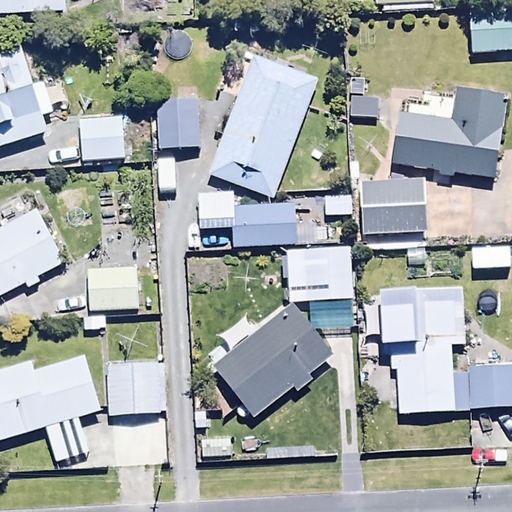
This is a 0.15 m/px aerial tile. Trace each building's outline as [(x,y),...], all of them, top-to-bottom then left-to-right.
[(0,0),(0,18),(61,18),(61,0),(0,0)] [(467,52),(511,50),(511,7),(465,10),(467,52)] [(14,51),(0,55),(0,152),(43,138),(14,51)] [(317,78),(253,53),(206,175),(271,200),(317,78)] [(399,117),(391,167),(436,174),(435,178),(449,180),(450,176),(490,182),(503,97),(451,89),(449,100),(429,97),(428,110),(406,107),(404,117),(399,117)] [(197,97),(155,99),(158,149),(200,147),(197,97)] [(348,119),(377,120),(378,98),(349,97),(348,119)] [(124,115),(79,118),(82,160),(127,157),(124,115)] [(381,176),(381,186),(358,187),(360,239),(423,237),(422,185),(393,186),(393,175),(381,176)] [(232,196),(195,197),(196,235),(228,233),(228,252),(292,249),(291,205),(232,207),(232,196)] [(322,200),(323,219),(350,218),(349,199),(322,200)] [(31,211),(0,227),(0,299),(23,287),(26,293),(38,286),(35,281),(62,267),(31,211)] [(350,332),(348,303),(351,303),(351,297),(348,297),(347,247),(340,247),(340,252),(281,254),(281,261),(277,261),(278,281),(284,281),(284,293),(280,293),(280,302),(286,302),(286,306),(308,305),(310,335),(350,332)] [(135,267),(86,268),(87,310),(136,309),(135,267)] [(461,291),(372,294),(374,352),(385,352),(387,412),(397,412),(397,416),(466,414),(466,413),(511,411),(511,367),(461,369),(462,375),(449,375),(448,350),(463,349),(461,291)] [(253,334),(229,356),(210,371),(250,422),(291,390),(296,395),(310,384),(304,378),(328,358),(310,335),(287,307),(253,334)] [(28,366),(0,375),(0,443),(41,430),(43,435),(52,432),(51,428),(97,414),(79,359),(31,375),(28,366)] [(162,363),(102,364),(103,421),(163,419),(162,363)] [(227,442),(198,442),(198,461),(227,461),(227,442)]
